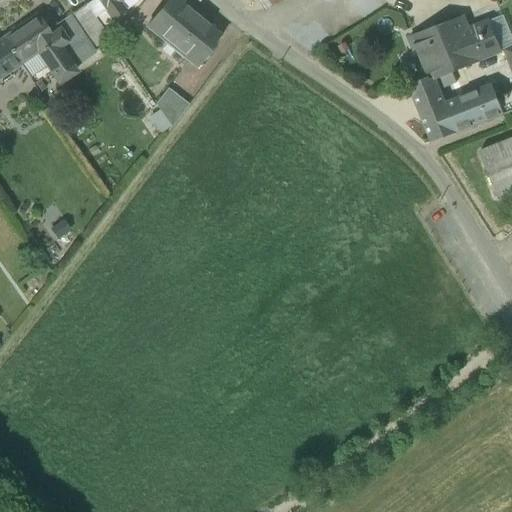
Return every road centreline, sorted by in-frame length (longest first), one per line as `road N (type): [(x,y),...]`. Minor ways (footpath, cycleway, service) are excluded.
road 1 (unclassified): [(215,0),(428,158),(511,299)]
road 2 (track): [(511,342),(281,511)]
